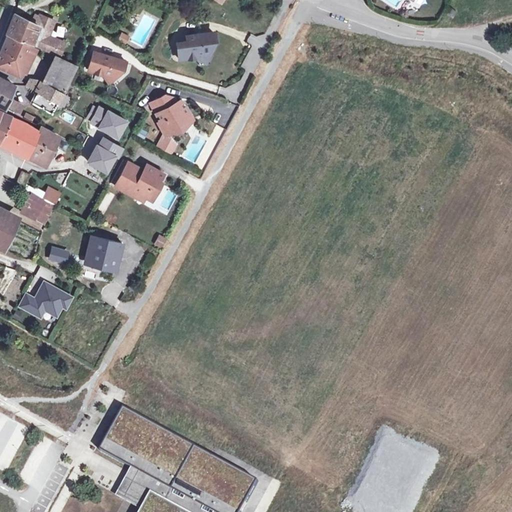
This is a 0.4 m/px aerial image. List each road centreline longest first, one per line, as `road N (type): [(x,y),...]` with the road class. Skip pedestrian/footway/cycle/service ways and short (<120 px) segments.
road 1 (unclassified): [(307,0),(132,319)]
road 2 (unclassified): [(348,9),(384,26),(473,35),(511,53)]
